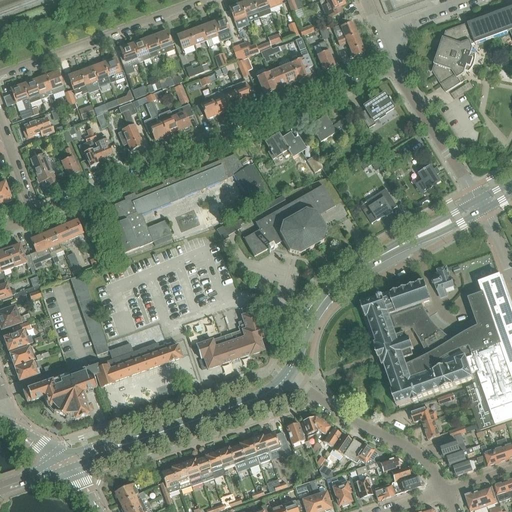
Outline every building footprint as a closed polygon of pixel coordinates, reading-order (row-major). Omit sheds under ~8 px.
[(253,0),(252,0),(241,4),(247,18),(248,23),(260,18),(258,14),(253,0)] [(266,0),(253,0),(258,14),(260,18),(272,14),(271,13),(270,10),(266,0)] [(279,0),(266,0),(270,10),(271,13),(283,8),(282,5),(279,0)] [(294,0),(291,0),(288,1),(292,13),(295,12),(298,11),(294,0)] [(325,0),(320,2),(327,18),(340,12),(339,8),(346,6),(343,0),(327,0),(325,1),(325,0)] [(241,4),(230,9),(235,23),(238,30),(249,26),(248,23),(247,18),(241,4)] [(511,8),(468,25),(469,28),(474,42),(475,45),(510,32),(511,36),(511,8)] [(225,19),(213,23),(218,37),(220,43),(232,38),(230,33),(225,19)] [(213,23),(201,28),(206,42),(208,47),(220,43),(218,37),(213,23)] [(365,53),(353,23),(342,27),(341,26),(333,29),(341,46),(348,43),(354,57),(357,56),(358,57),(363,55),(362,54),(365,53)] [(294,24),(288,26),(293,38),(299,36),(294,24)] [(312,26),(299,31),(302,37),(314,32),(312,26)] [(474,42),(469,28),(462,28),(462,27),(446,33),(444,39),(435,65),(435,66),(433,72),(447,94),(466,81),(462,76),(464,75),(466,71),(469,72),(471,71),(472,69),(473,67),(474,66),(474,65),(474,64),(475,63),(475,62),(475,60),(476,59),(476,58),(476,56),(476,54),(472,53),(473,49),(471,43),(474,42)] [(201,28),(189,32),(195,46),(206,42),(201,28)] [(326,28),(320,30),(325,40),(331,38),(326,28)] [(167,32),(155,36),(161,50),(162,55),(163,55),(174,51),(172,46),(167,32)] [(189,32),(177,36),(183,50),(195,46),(189,32)] [(155,36),(144,40),(149,55),(151,59),(162,55),(161,50),(155,36)] [(302,39),(296,41),(300,51),(306,49),(302,39)] [(144,40),(132,45),(137,59),(139,63),(144,62),(150,59),(151,59),(149,55),(144,40)] [(325,42),(314,47),(324,71),(335,67),(325,42)] [(245,43),(239,46),(244,60),(251,57),(250,56),(247,48),(245,43)] [(269,43),(257,47),(259,53),(260,54),(261,53),(271,49),(269,43)] [(132,45),(120,49),(125,63),(127,68),(139,63),(137,59),(132,45)] [(256,45),(247,48),(250,56),(259,53),(257,47),(256,45)] [(239,46),(232,48),(238,62),(244,60),(239,46)] [(271,49),(261,53),(264,60),(264,59),(269,57),(275,55),(273,50),(271,49)] [(311,77),(308,68),(313,66),(306,50),(300,53),(303,59),(292,64),(299,81),(299,82),(311,77)] [(224,55),(215,58),(219,69),(228,66),(224,55)] [(116,59),(104,64),(109,78),(111,83),(126,78),(124,71),(121,72),(116,59)] [(248,72),(252,70),(248,59),(243,61),(248,72)] [(243,61),(234,64),(236,69),(240,68),(244,78),(249,76),(248,72),(243,61)] [(97,82),(109,78),(104,64),(92,68),(97,82)] [(292,64),(281,69),(287,86),(299,81),(292,64)] [(192,67),(186,69),(190,78),(205,73),(202,66),(193,70),(192,67)] [(94,91),(93,89),(99,87),(97,82),(92,68),(80,72),(88,93),(94,91)] [(257,74),(256,74),(265,96),(277,91),(277,90),(275,91),(269,74),(267,70),(266,70),(264,69),(258,72),(257,74)] [(269,74),(275,91),(277,90),(287,86),(281,69),(269,74)] [(53,95),(54,95),(66,91),(59,72),(46,77),(53,95)] [(70,77),(75,91),(76,94),(82,92),(83,95),(88,93),(80,72),(70,77)] [(35,81),(40,95),(42,101),(50,98),(55,111),(59,110),(54,95),(53,95),(46,77),(35,81)] [(180,77),(172,80),(174,86),(182,83),(180,77)] [(171,78),(159,83),(160,83),(162,89),(162,90),(163,91),(174,86),(172,80),(171,78)] [(42,101),(40,95),(35,81),(23,86),(30,105),(42,101)] [(234,87),(242,105),(254,100),(248,87),(249,86),(246,81),(234,86),(235,87),(234,87)] [(160,83),(148,87),(150,94),(155,92),(162,89),(160,83)] [(470,83),(451,94),(454,100),(473,88),(470,83)] [(23,86),(11,90),(13,96),(4,99),(7,107),(23,102),(26,111),(20,113),(23,121),(35,116),(32,110),(23,86)] [(181,86),(175,89),(182,105),(188,103),(181,86)] [(242,105),(234,87),(223,91),(225,96),(230,110),(242,105)] [(71,92),(65,94),(69,106),(75,104),(71,92)] [(385,94),(369,103),(364,107),(366,111),(360,115),(369,129),(376,125),(373,120),(384,113),(386,117),(396,111),(390,102),(391,102),(389,99),(388,99),(385,94)] [(211,96),(206,99),(208,103),(202,106),(202,105),(197,107),(201,117),(206,115),(208,120),(219,115),(213,101),(211,96)] [(230,110),(225,96),(213,101),(219,115),(230,110)] [(126,97),(117,101),(119,106),(128,102),(126,97)] [(144,122),(149,135),(149,134),(152,133),(155,142),(167,137),(159,117),(153,102),(148,104),(146,105),(152,120),(145,123),(144,122)] [(132,104),(119,109),(121,114),(123,113),(129,111),(131,117),(137,114),(132,104)] [(80,110),(84,120),(96,115),(92,106),(80,110)] [(189,106),(171,113),(173,118),(178,132),(183,130),(184,131),(186,132),(189,131),(190,129),(189,127),(190,127),(187,119),(193,116),(189,106)] [(170,112),(159,117),(167,137),(178,132),(173,118),(171,113),(170,112)] [(332,127),(326,117),(310,127),(312,130),(311,131),(313,133),(321,144),(336,134),(336,133),(341,129),(347,139),(354,135),(344,119),(338,123),(338,124),(332,127)] [(25,126),(27,131),(25,132),(28,140),(35,138),(34,135),(45,131),(47,136),(55,133),(52,123),(50,124),(48,119),(42,121),(42,120),(25,126)] [(123,132),(118,134),(123,147),(128,145),(131,152),(143,146),(135,126),(129,128),(127,129),(122,131),(123,132)] [(68,144),(68,143),(73,141),(69,130),(63,132),(68,144)] [(79,147),(82,155),(84,154),(90,168),(98,165),(97,162),(101,160),(93,141),(97,139),(95,134),(89,136),(85,138),(88,144),(79,147)] [(285,159),(290,155),(292,159),(306,151),(299,139),(294,141),(291,135),(282,141),(279,136),(266,144),(271,152),(268,153),(273,161),(283,155),(285,159)] [(97,139),(93,141),(101,160),(113,155),(107,140),(105,136),(97,139)] [(386,147),(379,151),(383,157),(390,153),(386,147)] [(397,157),(394,152),(393,151),(390,153),(383,157),(379,160),(383,166),(397,157)] [(32,161),(31,161),(33,167),(34,167),(39,178),(38,178),(40,183),(45,181),(48,186),(59,182),(56,176),(54,177),(47,161),(44,155),(36,158),(31,160),(32,161)] [(248,210),(270,196),(261,182),(261,183),(251,166),(244,170),(235,155),(213,164),(213,165),(199,171),(199,170),(191,173),(191,174),(178,179),(177,177),(162,182),(164,185),(136,197),(135,194),(125,198),(126,201),(114,205),(121,222),(112,226),(124,255),(153,243),(153,242),(158,240),(160,244),(173,239),(171,235),(172,235),(166,221),(148,229),(142,215),(178,200),(185,197),(185,196),(199,191),(199,192),(207,189),(207,187),(220,182),(221,183),(228,180),(228,178),(234,176),(235,176),(245,193),(240,196),(248,210)] [(375,155),(360,164),(364,170),(372,165),(376,171),(382,167),(375,155)] [(316,156),(307,162),(315,174),(324,169),(316,156)] [(73,158),(61,163),(68,178),(79,173),(73,158)] [(424,166),(419,169),(417,170),(423,179),(417,183),(424,196),(437,189),(436,187),(442,184),(432,166),(426,170),(424,166)] [(0,204),(0,205),(12,201),(12,200),(8,189),(9,188),(7,185),(6,184),(6,183),(0,184),(0,204)] [(323,186),(297,200),(256,224),(260,231),(244,239),(254,257),(283,241),(289,252),(300,255),(324,242),(327,231),(317,214),(333,204),(323,186)] [(388,192),(382,196),(380,194),(366,202),(370,208),(373,213),(367,217),(372,225),(386,216),(387,217),(393,213),(392,211),(398,207),(393,200),(388,192)] [(393,219),(377,229),(381,235),(397,225),(393,219)] [(60,245),(83,235),(77,221),(54,231),(60,245)] [(223,226),(217,230),(224,241),(229,238),(228,236),(242,228),(238,221),(224,229),(223,226)] [(54,231),(43,235),(51,254),(52,258),(55,264),(59,262),(55,252),(62,249),(60,245),(54,231)] [(36,253),(30,255),(36,271),(43,268),(41,263),(52,258),(51,254),(43,235),(31,240),(36,253)] [(37,274),(36,271),(30,255),(25,258),(20,245),(15,247),(13,246),(10,247),(9,249),(8,249),(15,268),(27,264),(29,269),(30,269),(33,275),(37,274)] [(2,272),(15,268),(8,249),(3,251),(2,250),(0,250),(0,271),(0,272),(2,271),(2,272)] [(99,257),(90,260),(93,268),(102,264),(99,257)] [(78,260),(71,263),(73,269),(81,266),(78,260)] [(78,267),(72,270),(74,275),(81,273),(78,267)] [(459,267),(453,269),(456,275),(462,273),(459,267)] [(433,282),(433,283),(433,284),(433,285),(434,285),(435,285),(436,285),(439,295),(446,293),(445,291),(454,287),(451,279),(450,280),(447,269),(438,272),(439,274),(435,276),(437,280),(434,281),(433,282)] [(71,280),(73,288),(85,283),(83,276),(71,280)] [(424,308),(422,305),(432,302),(425,283),(362,305),(361,305),(367,320),(369,319),(377,344),(375,344),(378,351),(381,360),(383,367),(385,366),(394,391),(392,392),(397,406),(413,401),(413,403),(419,400),(419,399),(440,392),(464,383),(473,380),(475,386),(466,389),(466,390),(468,395),(472,406),(472,407),(478,424),(480,428),(481,430),(511,419),(511,311),(500,277),(480,284),(483,294),(468,299),(478,327),(471,330),(465,334),(459,337),(453,341),(450,339),(447,337),(444,335),(441,332),(438,330),(436,327),(434,324),(431,321),(429,318),(427,315),(425,312),(424,308)] [(0,278),(0,300),(2,300),(3,302),(12,299),(12,297),(14,296),(15,300),(40,290),(39,286),(16,294),(15,290),(10,292),(7,284),(3,286),(1,282),(0,278)] [(73,288),(76,295),(88,291),(85,283),(73,288)] [(29,295),(31,301),(43,297),(41,291),(29,295)] [(91,299),(88,291),(76,295),(78,303),(91,299)] [(78,303),(81,310),(93,306),(91,299),(78,303)] [(213,340),(196,346),(201,360),(204,359),(208,370),(222,365),(221,365),(250,355),(250,356),(264,351),(260,340),(269,337),(264,323),(259,324),(254,312),(250,304),(251,303),(241,309),(241,310),(242,309),(244,315),(241,316),(243,322),(238,323),(240,327),(238,327),(239,332),(213,341),(213,340)] [(81,310),(84,318),(96,314),(93,306),(81,310)] [(30,320),(29,315),(19,319),(15,308),(0,313),(0,325),(1,330),(30,320)] [(98,320),(96,314),(84,318),(86,326),(99,321),(98,320)] [(86,326),(89,333),(101,329),(99,321),(86,326)] [(5,339),(3,341),(5,346),(7,346),(9,352),(32,344),(30,338),(31,337),(28,330),(31,329),(29,323),(13,329),(15,335),(4,339),(5,339)] [(89,333),(92,341),(104,337),(101,329),(89,333)] [(107,344),(104,337),(92,341),(94,349),(107,344)] [(158,344),(139,350),(139,351),(133,353),(130,344),(109,352),(112,360),(84,370),(87,379),(93,377),(97,375),(101,389),(114,384),(114,382),(182,358),(178,346),(174,348),(174,346),(172,347),(170,344),(159,348),(158,344)] [(97,356),(109,352),(107,344),(94,349),(97,356)] [(29,348),(10,355),(11,356),(10,356),(10,359),(12,362),(13,362),(15,367),(35,359),(34,355),(32,355),(29,348)] [(204,359),(199,361),(202,371),(207,369),(204,359)] [(20,381),(40,374),(38,369),(40,369),(37,361),(15,369),(16,370),(14,372),(16,376),(18,376),(20,381)] [(31,402),(34,401),(45,397),(49,408),(52,408),(52,410),(55,412),(54,414),(68,420),(69,418),(72,420),(72,419),(74,419),(75,421),(90,416),(89,413),(93,412),(91,405),(87,407),(86,405),(87,404),(83,393),(97,388),(93,377),(87,379),(84,370),(61,378),(48,383),(27,390),(27,391),(23,392),(27,403),(31,401),(31,402)] [(466,390),(453,394),(455,400),(460,398),(468,395),(466,390)] [(453,394),(438,399),(440,405),(455,400),(453,394)] [(413,422),(421,420),(422,425),(431,422),(427,409),(411,413),(413,422)] [(308,437),(316,435),(318,434),(319,433),(314,419),(313,419),(312,419),(311,418),(309,418),(307,419),(307,421),(302,422),(308,437)] [(315,418),(314,419),(319,433),(318,434),(316,435),(316,437),(318,438),(322,433),(325,435),(329,428),(329,427),(329,426),(328,424),(325,424),(316,419),(316,418),(315,418)] [(422,425),(427,441),(439,438),(434,421),(431,422),(422,425)] [(287,428),(286,428),(292,445),(304,441),(298,424),(294,425),(292,425),(288,426),(287,428)] [(466,432),(465,429),(464,427),(449,432),(451,438),(459,435),(466,432)] [(323,442),(333,449),(343,436),(342,435),(342,436),(338,433),(339,432),(333,428),(332,429),(323,442)] [(268,436),(266,435),(263,436),(269,453),(280,449),(274,434),(268,436)] [(447,457),(460,452),(458,446),(463,444),(459,435),(451,438),(445,440),(447,445),(441,447),(442,452),(442,455),(444,457),(444,459),(447,457)] [(263,436),(262,437),(260,436),(256,437),(255,439),(252,440),(258,457),(257,457),(258,460),(263,459),(262,456),(269,453),(263,436)] [(339,455),(336,459),(340,461),(343,456),(354,441),(353,441),(352,442),(348,439),(348,437),(346,436),(344,436),(343,436),(333,449),(332,450),(339,455)] [(500,438),(501,441),(508,461),(511,459),(511,444),(508,446),(506,439),(505,436),(500,438)] [(257,457),(258,457),(252,440),(246,442),(244,441),(241,442),(241,444),(240,444),(246,461),(257,457)] [(354,441),(343,456),(353,463),(357,457),(358,457),(361,453),(359,452),(363,447),(359,445),(359,443),(357,442),(355,443),(354,441)] [(494,451),(498,464),(508,461),(501,441),(497,442),(499,449),(494,451)] [(235,465),(246,461),(240,444),(232,447),(233,448),(230,450),(235,465)] [(364,445),(363,447),(359,452),(361,453),(358,457),(357,457),(353,463),(356,464),(358,461),(365,465),(374,451),(373,451),(373,448),(370,447),(368,447),(364,445)] [(488,467),(498,464),(494,451),(488,453),(486,446),(481,447),(481,448),(484,456),(485,460),(488,467)] [(224,469),(235,465),(230,450),(229,450),(228,448),(224,450),(222,449),(219,450),(218,452),(224,469)] [(467,462),(470,461),(468,455),(474,453),(474,451),(473,448),(463,451),(460,452),(447,457),(449,462),(448,465),(450,467),(451,468),(454,467),(467,462)] [(217,472),(224,469),(218,452),(216,453),(214,452),(212,452),(211,455),(207,456),(215,478),(218,476),(217,472)] [(195,460),(203,483),(214,479),(213,478),(215,478),(207,456),(206,456),(206,458),(202,459),(202,458),(195,460)] [(321,457),(317,464),(322,467),(323,465),(326,460),(321,457)] [(184,464),(192,487),(203,483),(195,460),(194,460),(192,459),(189,460),(188,462),(184,464)] [(379,476),(389,473),(402,468),(401,464),(398,462),(398,461),(396,462),(395,459),(380,464),(379,462),(375,464),(366,467),(368,473),(377,470),(379,476)] [(470,461),(467,462),(454,467),(455,471),(455,474),(457,476),(457,477),(457,478),(473,472),(470,461)] [(181,490),(181,491),(192,487),(184,464),(179,466),(177,465),(174,466),(173,468),(181,490)] [(322,467),(320,470),(323,479),(326,481),(332,472),(332,471),(323,465),(322,467)] [(370,496),(375,494),(374,490),(368,473),(366,467),(356,470),(358,476),(363,474),(365,480),(355,483),(359,495),(360,495),(361,499),(363,499),(364,500),(370,498),(370,496)] [(392,474),(395,483),(411,478),(409,473),(410,473),(411,470),(409,467),(407,468),(407,467),(402,468),(389,473),(390,475),(392,474)] [(173,468),(168,470),(167,472),(161,474),(164,483),(167,489),(169,494),(181,490),(173,468)] [(416,476),(411,478),(395,483),(392,484),(395,496),(420,487),(420,486),(420,482),(417,479),(416,476)] [(348,503),(350,502),(348,494),(349,494),(345,479),(338,481),(337,478),(334,478),(326,481),(329,490),(333,488),(339,506),(341,505),(342,507),(349,505),(348,503)] [(309,483),(319,511),(321,511),(324,511),(326,511),(329,511),(330,509),(331,509),(326,493),(320,495),(315,481),(309,483)] [(511,499),(505,482),(494,486),(499,503),(511,499)] [(319,511),(309,483),(305,484),(307,490),(308,490),(309,494),(310,494),(311,498),(303,501),(305,507),(306,511),(319,511)] [(139,496),(133,484),(123,489),(121,488),(118,490),(117,492),(115,493),(121,504),(139,496)] [(392,484),(380,488),(374,490),(375,494),(377,501),(378,502),(395,496),(392,484)] [(467,495),(466,497),(470,511),(471,511),(497,503),(492,487),(467,495)] [(143,494),(139,496),(121,504),(123,508),(122,510),(122,511),(132,511),(144,507),(141,501),(145,499),(143,494)] [(209,509),(225,504),(224,499),(208,504),(209,509)] [(283,506),(284,511),(300,511),(302,511),(298,501),(294,502),(293,500),(289,501),(290,504),(283,506)]
